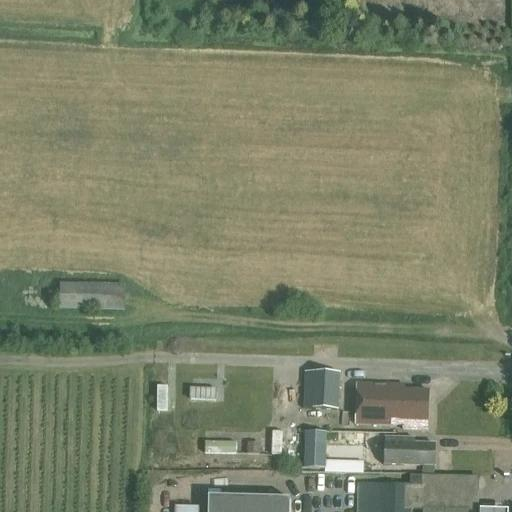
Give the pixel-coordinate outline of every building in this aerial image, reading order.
[(124,312),(125,287),(61,285),(60,310),(124,312)] [(307,373),(306,410),(340,412),(342,375),(307,373)] [(428,431),(429,392),(404,391),(404,386),(356,385),(355,425),(402,426),(402,431),(428,431)] [(167,387),(157,387),(157,412),(167,412),(167,387)] [(191,389),(190,400),(216,401),(216,390),(191,389)] [(285,454),(286,429),(272,428),(272,454),(285,454)] [(209,440),(209,457),(239,456),(238,439),(209,440)] [(433,467),(434,445),(413,445),(414,440),(385,439),(384,467),(433,467)] [(410,478),(410,486),(358,485),(357,511),(410,511),(411,510),(423,511),(422,511),(467,511),(472,511),(477,511),(478,479),(410,478)] [(209,498),(208,511),(289,511),(290,500),(209,498)]
